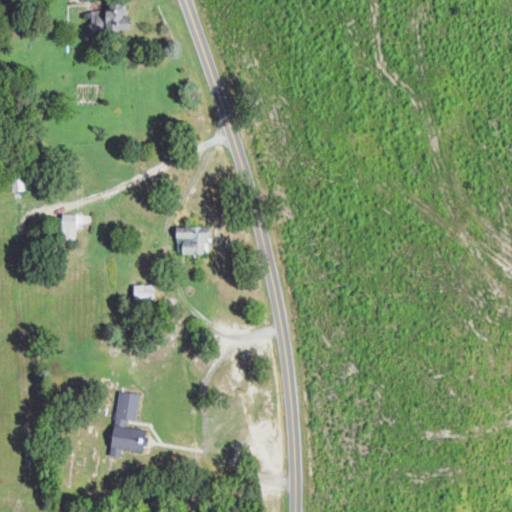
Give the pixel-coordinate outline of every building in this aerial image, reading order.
[(93,9),(97,33),(130,27),(125,0),(115,0),(107,1),(108,7),(93,9)] [(66,213),(67,235),(79,235),(78,228),(94,227),(93,213),(66,213)] [(214,241),(214,227),(181,226),(181,252),(207,252),(207,241),(214,241)] [(159,283),(135,284),(135,299),(159,298),(159,283)] [(144,393),(123,390),(114,454),(124,456),(125,448),(148,452),(151,437),(146,436),(148,428),(129,425),(130,418),(140,420),(144,393)]
